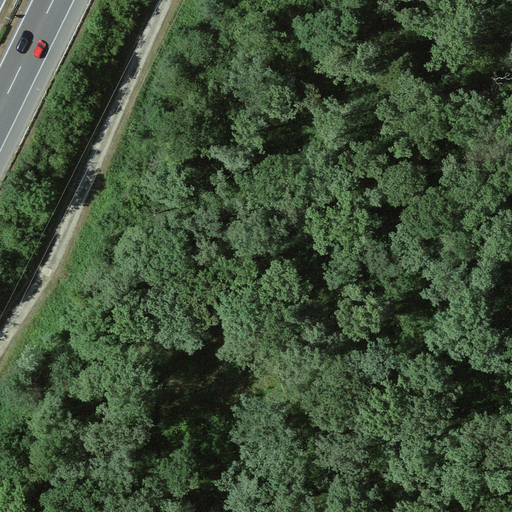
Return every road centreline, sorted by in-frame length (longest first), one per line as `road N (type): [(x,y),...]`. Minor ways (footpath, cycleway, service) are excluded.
road 1 (track): [(0,352),(51,267),(164,0)]
road 2 (motorway): [(0,109),(53,0)]
